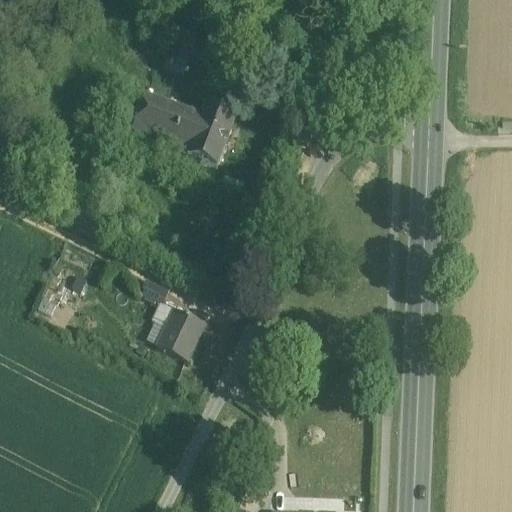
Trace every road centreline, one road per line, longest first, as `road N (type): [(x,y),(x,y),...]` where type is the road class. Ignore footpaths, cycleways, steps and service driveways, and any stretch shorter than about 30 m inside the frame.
road 1 (unclassified): [(159,511),(327,162),(384,124),(429,116)]
road 2 (primary): [(413,511),(429,116)]
